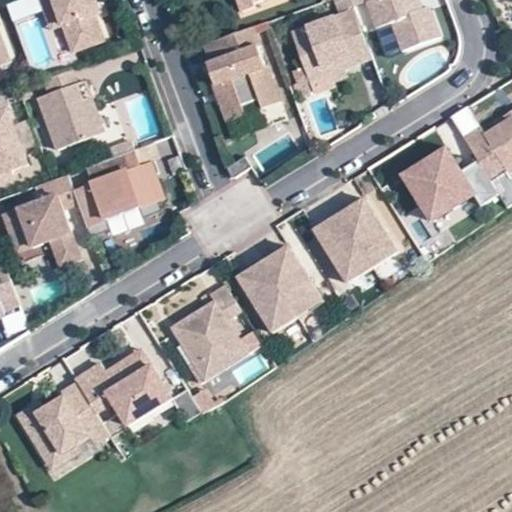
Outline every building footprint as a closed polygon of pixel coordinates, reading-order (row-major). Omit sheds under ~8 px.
[(63,27),(52,0),(39,0),(51,31),(63,27)] [(52,0),(63,27),(73,54),(104,42),(95,16),(94,15),(91,5),(97,3),(95,0),(52,0)] [(264,0),(237,0),(242,13),(255,8),(254,4),(264,0)] [(419,5),(417,0),(365,0),(376,31),(392,25),(402,54),(440,40),(429,10),(422,13),(417,15),(414,6),(419,5)] [(101,13),(97,3),(91,5),(94,15),(101,13)] [(354,13),(293,36),(310,82),(357,65),(371,60),(366,45),(358,24),(354,13)] [(260,48),(253,29),(203,47),(210,65),(205,67),(202,67),(210,89),(215,87),(219,97),(219,104),(226,124),(245,117),(241,107),(258,102),(262,110),(280,104),(267,68),(265,68),(258,49),(260,48)] [(0,66),(11,63),(0,34),(0,66)] [(210,65),(203,47),(198,48),(205,67),(210,65)] [(78,84),(73,70),(45,80),(50,94),(39,98),(58,150),(105,133),(92,98),(84,101),(78,84)] [(86,81),(78,84),(84,101),(92,98),(86,81)] [(453,118),(467,139),(483,128),(470,107),(453,118)] [(0,182),(14,178),(12,171),(28,165),(9,111),(0,114),(0,182)] [(511,173),(511,118),(509,121),(487,134),(483,128),(467,139),(481,161),(493,180),(509,170),(511,174),(511,173)] [(111,146),(115,158),(136,150),(131,138),(111,146)] [(449,150),(425,166),(429,172),(453,156),(449,150)] [(425,166),(407,177),(436,222),(477,196),(484,206),(502,195),(493,180),(481,161),(463,172),(453,156),(429,172),(425,166)] [(94,184),(75,191),(81,204),(93,238),(112,230),(109,220),(141,207),(145,218),(164,210),(160,200),(165,198),(152,161),(113,176),(106,161),(88,168),(94,184)] [(75,191),(69,175),(54,180),(60,196),(6,217),(13,235),(27,230),(34,249),(52,242),(62,268),(85,259),(65,210),(81,204),(75,191)] [(401,252),(368,199),(350,211),(354,217),(340,227),(335,220),(317,231),(350,284),(401,252)] [(354,217),(350,211),(335,220),(340,227),(354,217)] [(34,249),(27,230),(13,235),(21,255),(34,249)] [(325,302),(292,247),(274,259),(277,265),(262,274),(259,268),(241,279),(275,334),(325,302)] [(277,265),(274,259),(259,268),(262,274),(277,265)] [(0,320),(7,318),(5,313),(21,307),(4,260),(0,261),(0,320)] [(244,311),(228,287),(213,296),(217,302),(175,329),(185,345),(187,348),(193,344),(214,378),(251,355),(230,321),(244,311)] [(185,345),(181,348),(204,385),(208,382),(214,378),(193,344),(187,348),(185,345)] [(146,351),(128,362),(133,372),(151,361),(146,351)] [(104,365),(78,381),(92,403),(99,415),(117,405),(131,428),(176,401),(151,361),(133,372),(128,362),(109,374),(104,365)] [(92,403),(80,384),(64,394),(67,399),(49,410),(41,415),(36,407),(21,416),(50,465),(80,447),(93,439),(89,433),(104,423),(99,415),(92,403)] [(185,418),(197,413),(188,392),(176,397),(185,418)] [(49,410),(44,402),(36,407),(41,415),(49,410)] [(84,453),(80,447),(50,465),(54,472),(84,453)]
